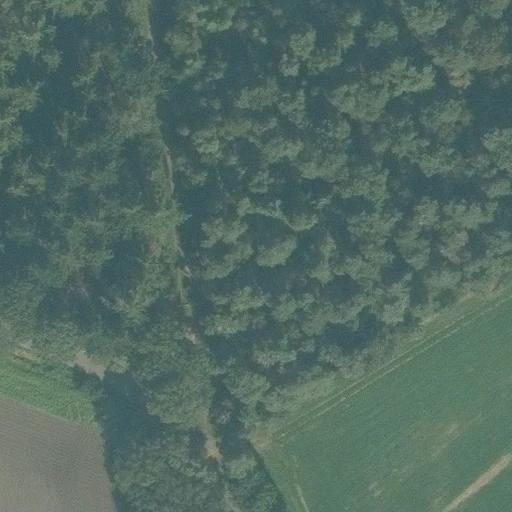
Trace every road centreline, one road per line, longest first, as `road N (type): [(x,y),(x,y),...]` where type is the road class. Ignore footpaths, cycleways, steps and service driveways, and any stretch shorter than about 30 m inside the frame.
road 1 (track): [(194,460),(148,0)]
road 2 (unclassified): [(223,511),(157,400),(0,340)]
